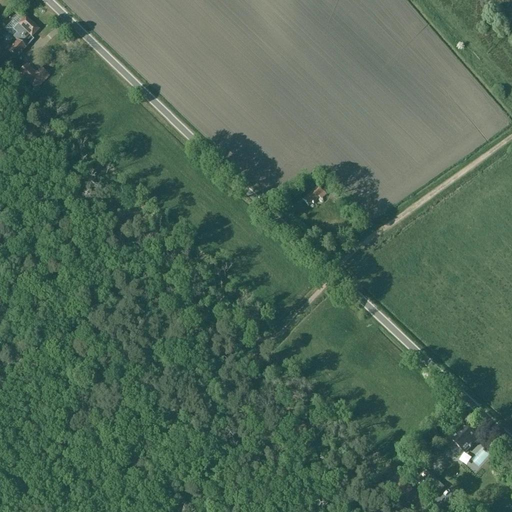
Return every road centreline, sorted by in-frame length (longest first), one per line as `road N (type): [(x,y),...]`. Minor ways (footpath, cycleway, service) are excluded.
road 1 (unclassified): [(511,442),(47,0)]
road 2 (track): [(260,511),(87,342),(55,250),(0,138)]
road 3 (track): [(161,418),(187,397),(200,372),(246,341),(278,335),(353,253),(511,136)]
